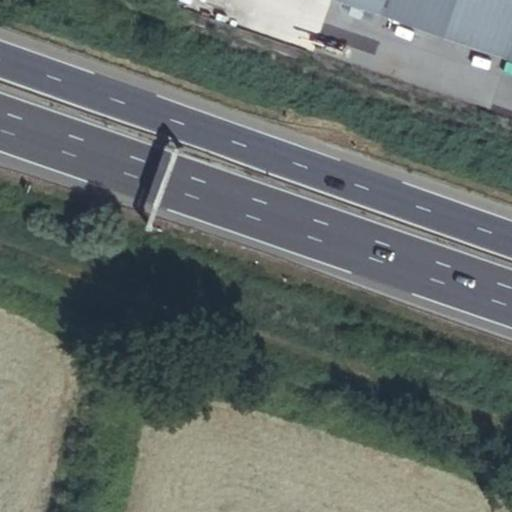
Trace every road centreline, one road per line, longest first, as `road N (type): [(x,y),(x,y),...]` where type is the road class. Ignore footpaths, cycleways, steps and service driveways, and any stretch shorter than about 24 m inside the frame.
road 1 (motorway): [(0,120),(511,297)]
road 2 (track): [(511,418),(0,242)]
road 3 (motorway): [(511,238),(195,128)]
road 4 (trunk): [(195,128),(0,59)]
